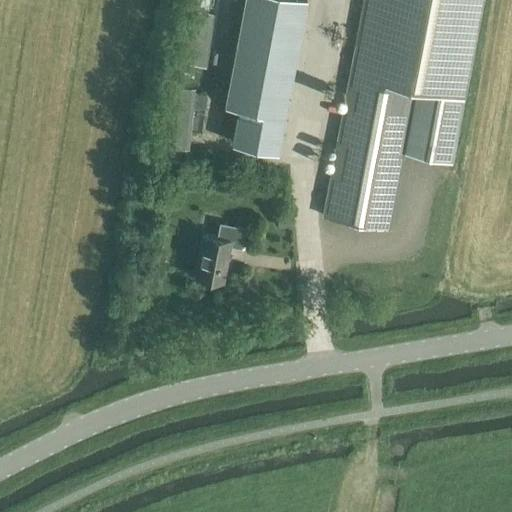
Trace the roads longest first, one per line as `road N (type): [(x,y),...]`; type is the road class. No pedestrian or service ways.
road 1 (tertiary): [(511,341),(156,403),(0,477)]
road 2 (track): [(511,192),(486,311),(494,343)]
